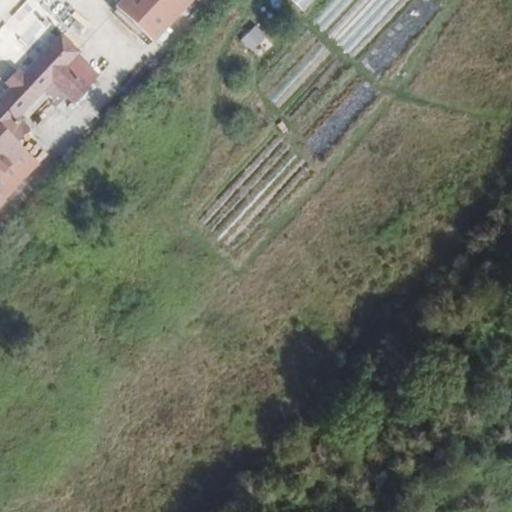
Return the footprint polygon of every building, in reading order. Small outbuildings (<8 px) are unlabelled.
[(121,0),(114,8),(152,43),(192,0),(121,0)] [(291,0),(304,12),(315,0),(291,0)] [(265,36),(254,26),(238,42),(250,53),(265,36)] [(0,198),(0,174),(23,149),(16,142),(29,128),(16,116),(43,86),(56,99),(63,91),(75,102),(88,87),(65,65),(77,52),(60,35),(22,76),(12,87),(0,99),(0,203),(2,201),(0,198)] [(12,87),(22,76),(17,71),(6,82),(12,87)]
